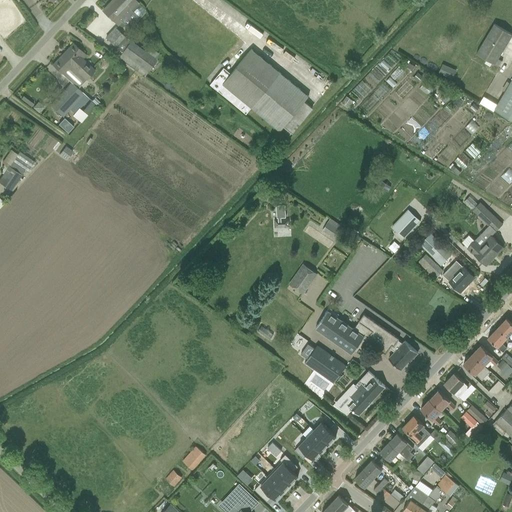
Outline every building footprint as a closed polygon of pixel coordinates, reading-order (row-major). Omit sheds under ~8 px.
[(139,4),(134,0),(112,0),(103,11),(118,25),(132,11),(138,17),(142,16),(145,14),(145,9),(139,4)] [(495,64),(511,35),(511,34),(495,24),(477,53),(495,64)] [(119,57),(145,76),(157,60),(125,37),(121,33),(116,28),(106,38),(116,47),(122,52),(119,57)] [(63,117),(70,109),(85,94),(78,88),(86,80),(95,70),(83,59),(86,55),(73,43),(52,65),(71,83),(50,105),(63,117)] [(224,68),(210,84),(246,114),(252,107),(288,138),(313,108),(305,101),(309,96),(251,49),(231,73),(224,68)] [(441,62),(437,71),(451,78),(455,69),(441,62)] [(511,80),(495,109),(511,119),(511,80)] [(21,99),(31,107),(34,104),(23,96),(21,99)] [(91,101),(83,111),(86,114),(95,104),(91,101)] [(39,113),(44,107),(38,102),(33,107),(39,113)] [(64,118),(58,124),(68,133),(74,127),(64,118)] [(71,151),(66,146),(59,155),(65,159),(71,151)] [(25,169),(13,161),(10,166),(9,165),(0,178),(0,182),(11,190),(22,174),(25,169)] [(391,187),(381,180),(377,185),(388,192),(391,187)] [(489,226),(468,247),(474,253),(486,265),(486,264),(485,263),(493,255),(494,256),(503,247),(491,236),(503,224),(480,202),(478,204),(469,196),(465,201),(474,209),(472,210),(489,226)] [(416,223),(411,217),(407,221),(401,215),(388,229),(400,240),(416,223)] [(289,228),(289,219),(274,220),(275,228),(279,228),(279,230),(285,230),(285,228),(289,228)] [(329,221),(322,230),(337,240),(343,231),(329,221)] [(389,248),(395,253),(400,247),(395,242),(389,248)] [(443,270),(426,253),(418,262),(435,278),(443,270)] [(302,263),(287,283),(302,294),(317,274),(302,263)] [(460,291),(474,276),(464,266),(462,267),(458,263),(445,276),(460,291)] [(353,330),(352,329),(327,311),(316,327),(321,331),(329,337),(352,353),(354,350),(364,337),(367,340),(366,341),(386,354),(390,348),(395,352),(389,358),(401,369),(409,360),(408,360),(412,356),(413,358),(418,352),(405,341),(403,343),(398,340),(399,339),(378,324),(364,314),(353,330)] [(511,322),(507,318),(497,328),(507,337),(511,331),(511,322)] [(501,343),(507,337),(497,328),(488,338),(503,352),(507,348),(501,343)] [(334,383),(346,365),(340,362),(340,361),(335,358),(335,357),(334,357),(329,354),(329,353),(328,353),(323,350),(324,349),(323,349),(317,345),(318,345),(317,345),(315,349),(308,343),(300,353),(308,359),(305,363),(334,383)] [(481,345),(472,354),(484,365),(489,360),(495,365),(498,361),(481,345)] [(502,357),(511,367),(511,356),(507,352),(502,357)] [(464,363),(481,380),(484,376),(479,371),(484,365),(472,354),(464,363)] [(497,366),(501,370),(502,369),(508,364),(503,360),(497,366)] [(511,378),(511,376),(511,368),(508,364),(502,369),(511,378)] [(359,414),(385,386),(368,371),(360,380),(347,393),(353,399),(348,404),(359,414)] [(459,398),(463,393),(469,387),(464,382),(455,373),(444,384),(459,398)] [(438,390),(430,399),(441,410),(446,404),(452,410),(455,406),(438,390)] [(430,399),(421,408),(438,425),(441,421),(436,416),(441,410),(430,399)] [(511,443),(511,403),(492,424),(503,434),(506,432),(511,438),(509,440),(511,443)] [(467,410),(483,425),(488,419),(472,405),(467,410)] [(461,417),(472,427),(477,431),(482,426),(477,422),(466,411),(461,417)] [(301,417),(296,413),(293,417),(297,421),(301,417)] [(459,451),(458,450),(444,437),(435,429),(430,434),(422,426),(423,424),(414,415),(403,427),(417,440),(415,443),(418,446),(430,435),(431,435),(438,442),(438,443),(452,456),(453,455),(454,456),(459,451)] [(322,422),(314,430),(329,444),(337,435),(322,422)] [(314,430),(306,438),(322,451),(329,444),(314,430)] [(444,437),(458,450),(464,443),(450,430),(444,437)] [(407,442),(398,433),(389,442),(399,451),(405,457),(408,460),(414,454),(410,451),(413,448),(407,442)] [(314,459),(322,451),(306,438),(299,446),(314,459)] [(276,456),(282,450),(273,442),(267,448),(276,456)] [(390,460),(399,451),(389,442),(380,451),(390,460)] [(206,455),(196,446),(182,460),(193,470),(206,455)] [(428,469),(434,462),(428,456),(421,463),(428,469)] [(405,457),(401,461),(399,463),(403,466),(408,460),(405,457)] [(382,469),(372,460),(364,469),(373,478),(382,469)] [(277,469),(291,483),(299,475),(285,461),(277,469)] [(435,472),(439,466),(435,462),(430,468),(435,472)] [(242,480),(247,473),(243,469),(237,475),(242,480)] [(269,477),(284,491),(291,483),(277,469),(269,477)] [(355,478),(365,487),(373,478),(364,469),(355,478)] [(175,486),(182,477),(173,470),(166,478),(175,486)] [(416,471),(414,476),(412,483),(417,484),(420,480),(421,479),(423,473),(416,471)] [(511,481),(511,475),(504,472),(500,480),(510,485),(511,481)] [(429,511),(428,511),(435,500),(443,490),(450,496),(459,484),(446,474),(437,485),(432,492),(431,491),(429,495),(416,511),(429,511)] [(284,491),(269,477),(262,485),(276,499),(284,491)] [(383,487),(388,481),(385,478),(379,483),(383,487)] [(379,483),(374,489),(377,493),(383,487),(379,483)] [(226,499),(237,510),(251,496),(239,485),(226,499)] [(403,510),(405,511),(416,511),(429,495),(415,486),(406,497),(410,500),(403,510)] [(387,491),(385,489),(379,495),(385,500),(390,494),(387,491)] [(404,497),(400,493),(395,498),(400,502),(404,497)] [(511,494),(507,493),(503,505),(509,507),(511,497),(511,494)] [(339,495),(330,504),(338,511),(350,511),(353,509),(349,504),(339,495)] [(453,496),(446,505),(451,508),(457,500),(453,496)]
